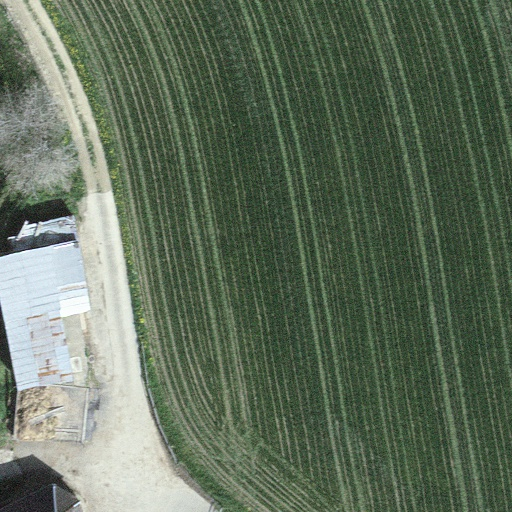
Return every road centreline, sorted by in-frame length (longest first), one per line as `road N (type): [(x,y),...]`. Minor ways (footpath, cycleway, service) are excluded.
road 1 (track): [(142,511),(95,145),(17,0)]
road 2 (track): [(192,511),(53,457),(0,469)]
